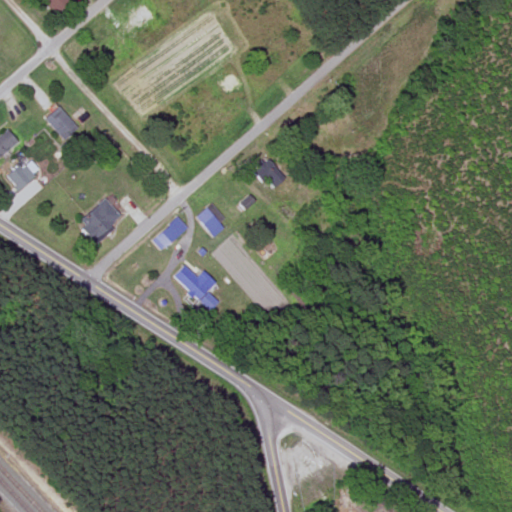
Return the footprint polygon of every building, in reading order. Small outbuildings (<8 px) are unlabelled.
[(66,0),(41,0),(52,12),(66,0)] [(135,28),(151,14),(140,3),(125,17),(135,28)] [(74,127),(53,105),(40,118),(61,140),(74,127)] [(0,130),(0,153),(14,142),(3,128),(0,130)] [(282,177),(260,155),(248,167),(269,189),(282,177)] [(16,190),(31,174),(18,162),(3,178),(16,190)] [(73,217),(88,244),(110,231),(106,224),(115,219),(103,199),(73,217)] [(205,205),(192,217),(210,237),(223,225),(205,205)] [(183,227),(173,217),(148,240),(158,251),(183,227)] [(214,285),(199,270),(192,276),(181,265),(169,276),(205,312),(215,302),(206,293),(214,285)]
